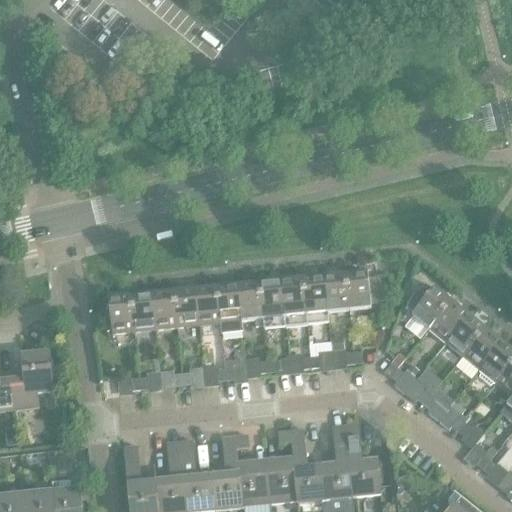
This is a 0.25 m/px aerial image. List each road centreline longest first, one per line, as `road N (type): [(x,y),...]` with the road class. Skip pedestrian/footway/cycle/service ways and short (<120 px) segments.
road 1 (tertiary): [(58,222),(511,115)]
road 2 (residential): [(501,511),(364,398),(99,425)]
road 3 (residential): [(73,307),(99,425)]
